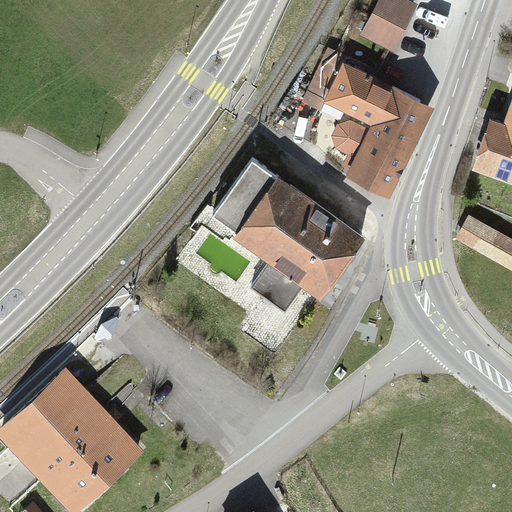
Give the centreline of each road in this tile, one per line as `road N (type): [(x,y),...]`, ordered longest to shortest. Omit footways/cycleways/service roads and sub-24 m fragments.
road 1 (primary): [(0,333),(192,125),(230,70),(262,0)]
road 2 (primary): [(243,0),(113,167),(0,287)]
road 3 (secondary): [(485,0),(411,215),(413,270),(439,322)]
road 4 (unclassified): [(439,322),(193,511)]
